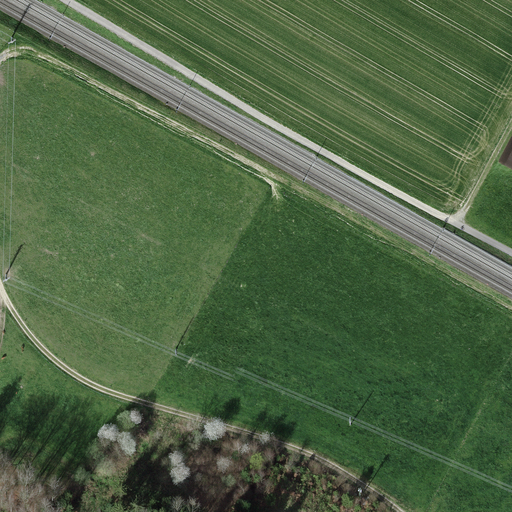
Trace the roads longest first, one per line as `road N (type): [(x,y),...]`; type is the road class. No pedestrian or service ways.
road 1 (unclassified): [(511,252),(259,116),(66,0)]
road 2 (track): [(0,284),(39,345),(81,379),(308,456),(400,511)]
